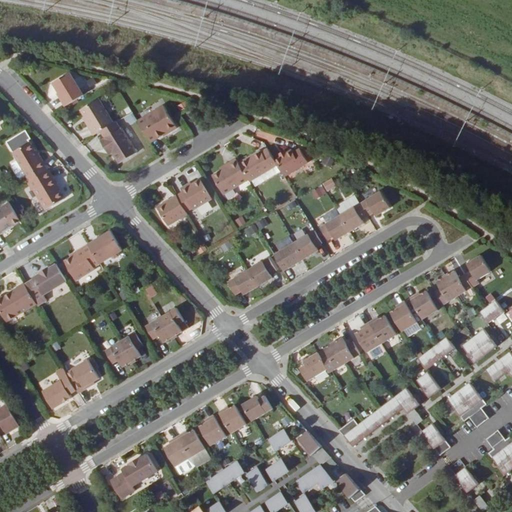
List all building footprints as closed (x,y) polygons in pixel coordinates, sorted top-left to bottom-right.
[(67,105),(84,95),(92,90),(89,85),(83,89),(84,91),(83,92),(71,72),(53,82),(59,92),(67,105)] [(56,94),(64,106),(67,105),(59,92),(56,94)] [(89,128),(93,135),(100,131),(113,123),(99,98),(81,108),(85,115),(91,126),(89,128)] [(178,106),(181,111),(187,107),(184,102),(178,106)] [(137,119),(150,140),(162,134),(176,126),(163,105),(137,119)] [(82,117),(89,128),(91,126),(85,115),(82,117)] [(113,123),(100,131),(103,137),(121,128),(117,121),(113,123)] [(176,126),(162,134),(164,137),(177,129),(176,126)] [(121,128),(103,137),(100,140),(105,148),(108,146),(111,152),(118,163),(137,152),(122,127),(121,128)] [(48,171),(49,170),(45,164),(43,164),(36,151),(30,142),(13,152),(31,181),(48,171)] [(274,159),(268,148),(262,152),(261,150),(239,163),(249,179),(249,180),(278,165),(274,159)] [(292,149),(274,159),(278,165),(284,176),(309,162),(300,148),(294,152),(292,149)] [(43,164),(45,164),(37,151),(36,151),(43,164)] [(249,179),(239,163),(236,158),(229,163),(231,166),(221,171),(212,176),(223,194),(249,179)] [(231,166),(229,163),(219,168),(221,171),(231,166)] [(31,181),(29,182),(34,190),(36,189),(47,209),(63,200),(59,192),(55,187),(58,185),(53,178),(52,179),(48,171),(31,181)] [(183,192),(177,196),(186,212),(192,208),(193,210),(212,199),(200,180),(192,185),(182,191),(183,192)] [(180,188),(182,191),(192,185),(190,182),(180,188)] [(320,184),(314,188),(316,192),(323,188),(320,184)] [(379,191),(359,202),(366,215),(372,212),(375,216),(389,208),(379,191)] [(7,196),(11,202),(16,198),(13,193),(7,196)] [(186,212),(177,196),(156,208),(168,227),(188,215),(186,212)] [(334,208),(338,215),(359,202),(355,196),(334,208)] [(295,199),(290,202),(294,208),(299,205),(295,199)] [(366,215),(359,202),(338,215),(348,232),(362,223),(360,219),(366,215)] [(14,225),(21,221),(10,203),(3,207),(4,208),(0,210),(0,232),(14,224),(14,225)] [(348,232),(338,215),(318,227),(326,240),(332,236),(334,240),(348,232)] [(259,230),(267,225),(263,218),(255,223),(259,230)] [(235,226),(239,232),(245,228),(242,223),(235,226)] [(250,235),(258,230),(254,224),(246,228),(250,235)] [(100,237),(89,244),(100,262),(112,256),(114,258),(119,255),(119,252),(123,249),(111,230),(104,235),(100,237)] [(293,242),(303,259),(317,250),(315,247),(321,243),(313,230),(293,242)] [(236,234),(229,238),(233,244),(240,241),(236,234)] [(233,244),(229,238),(223,242),(227,248),(233,244)] [(293,242),(273,254),(281,267),(287,263),(289,267),(303,259),(293,242)] [(100,262),(89,244),(76,251),(77,253),(71,257),(64,260),(76,279),(95,269),(93,266),(100,262)] [(464,275),(473,289),(478,285),(476,281),(490,273),(480,256),(466,264),(470,271),(464,275)] [(268,258),(248,270),(258,286),(272,278),(270,274),(275,271),(268,258)] [(301,261),(288,269),(293,276),(305,268),(301,261)] [(67,280),(56,263),(49,267),(48,266),(39,271),(40,273),(33,277),(33,278),(25,283),(37,303),(38,305),(46,301),(46,300),(43,295),(67,280)] [(258,286),(248,270),(228,281),(235,295),(241,291),(243,295),(258,286)] [(457,298),(473,289),(464,275),(458,279),(454,272),(445,277),(457,298)] [(457,298),(445,277),(435,283),(439,290),(434,293),(442,307),(457,298)] [(37,303),(25,283),(9,292),(10,294),(5,298),(4,296),(3,296),(2,296),(1,295),(0,295),(0,311),(5,319),(16,313),(17,315),(37,303)] [(128,297),(125,291),(120,294),(123,299),(128,297)] [(409,298),(422,320),(437,311),(426,291),(417,297),(416,294),(409,298)] [(501,311),(493,300),(483,307),(477,312),(485,323),(501,311)] [(390,313),(402,332),(417,323),(404,301),(398,305),(399,307),(390,313)] [(511,302),(501,311),(511,324),(511,302)] [(176,308),(161,316),(173,337),(183,332),(178,324),(184,320),(176,308)] [(118,312),(112,315),(115,320),(121,317),(118,312)] [(368,322),(381,344),(396,335),(385,315),(376,321),(375,318),(368,322)] [(173,337),(161,316),(145,326),(153,339),(159,335),(164,343),(173,337)] [(366,353),(381,344),(368,322),(362,325),(364,328),(355,334),(366,353)] [(479,329),(458,346),(470,361),(492,345),(479,329)] [(135,331),(120,340),(132,361),(142,356),(137,348),(143,344),(135,331)] [(333,343),(345,363),(360,355),(352,341),(346,344),(342,338),(333,343)] [(417,358),(415,359),(423,370),(451,349),(443,338),(436,343),(417,358)] [(132,361),(120,340),(106,349),(113,362),(119,358),(123,366),(132,361)] [(327,369),(329,372),(345,363),(333,343),(323,348),(327,356),(321,359),(327,369)] [(381,344),(366,353),(369,357),(373,358),(385,350),(381,344)] [(511,357),(505,350),(481,368),(490,379),(503,368),(507,374),(511,370),(511,357)] [(321,359),(317,352),(303,360),(305,364),(299,368),(307,381),(327,369),(321,359)] [(90,379),(93,378),(99,375),(90,358),(73,368),(66,372),(68,377),(75,388),(82,384),(84,387),(91,382),(90,379)] [(70,394),(77,390),(75,388),(68,377),(66,372),(63,368),(57,372),(62,381),(43,392),(53,409),(72,398),(70,394)] [(425,371),(414,380),(426,396),(438,387),(425,371)] [(466,380),(444,398),(461,419),(466,415),(473,425),(486,415),(478,406),(483,402),(466,380)] [(351,419),(338,430),(352,446),(402,408),(406,413),(412,408),(417,404),(404,387),(356,425),(351,419)] [(242,404),(251,420),(271,408),(263,395),(258,399),(256,396),(242,404)] [(218,411),(231,432),(245,424),(234,404),(226,409),(225,407),(218,411)] [(21,428),(8,406),(0,410),(0,435),(6,432),(8,435),(21,428)] [(412,408),(406,413),(413,422),(419,418),(412,408)] [(199,426),(211,445),(226,436),(213,415),(206,419),(208,421),(199,426)] [(430,422),(419,430),(437,454),(447,446),(430,422)] [(490,446),(486,450),(502,471),(511,463),(511,439),(507,433),(502,437),(494,427),(483,436),(490,446)] [(177,436),(190,457),(205,448),(194,428),(185,434),(184,432),(177,436)] [(283,429),(267,440),(275,451),(290,440),(283,429)] [(315,440),(306,429),(296,439),(310,454),(320,445),(315,440)] [(175,466),(190,457),(177,436),(171,439),(173,441),(164,446),(175,466)] [(205,448),(190,457),(194,463),(209,454),(205,448)] [(159,472),(148,454),(140,459),(139,458),(129,463),(130,465),(122,469),(124,472),(110,480),(121,498),(135,491),(132,487),(159,472)] [(272,481),(288,470),(280,458),(265,469),(272,481)] [(220,472),(205,482),(213,493),(244,472),(236,461),(233,463),(225,469),(220,472)] [(333,480),(319,464),(295,480),(303,492),(318,481),(322,488),(333,480)] [(268,484),(256,466),(245,473),(257,491),(268,484)] [(463,466),(452,474),(466,491),(476,482),(463,466)] [(359,488),(345,473),(335,481),(349,497),(359,488)] [(180,491),(183,496),(188,493),(185,488),(180,491)] [(359,488),(349,497),(353,501),(365,494),(359,488)] [(272,511),(287,502),(280,491),(264,501),(271,511),(272,511)] [(315,511),(316,511),(304,493),(293,501),(300,511),(315,511)] [(477,493),(470,498),(478,508),(484,503),(477,493)] [(225,511),(218,500),(203,511),(198,505),(188,511),(225,511)]
